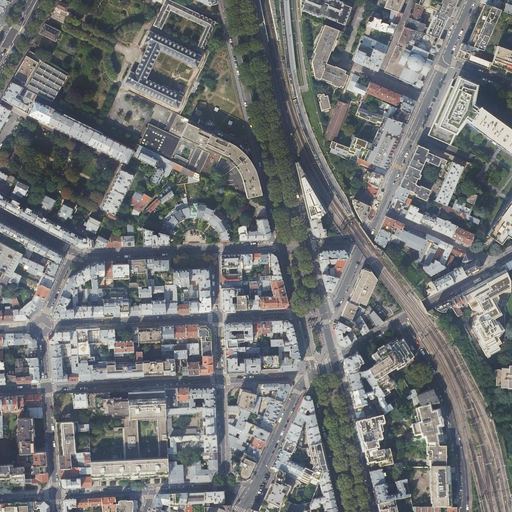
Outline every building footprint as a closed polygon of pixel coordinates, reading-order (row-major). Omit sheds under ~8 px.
[(0,0),(0,16),(1,16),(4,12),(9,2),(6,0),(0,0)] [(58,0),(55,6),(70,13),(71,10),(67,8),(69,5),(60,1),(61,0),(58,0)] [(198,46),(203,49),(215,22),(169,0),(165,0),(153,25),(161,29),(170,10),(206,27),(198,46)] [(301,0),(302,11),(305,11),(319,16),(320,15),(322,16),(325,16),(326,17),(328,17),(329,19),(332,19),(333,20),(335,20),(335,19),(337,20),(336,22),(344,25),(351,7),(349,6),(350,5),(337,0),(301,0)] [(403,0),(387,0),(387,1),(383,0),(379,0),(378,5),(392,10),(399,12),(400,8),(404,0),(403,0)] [(460,0),(441,0),(441,2),(436,0),(420,0),(418,4),(423,6),(436,11),(445,15),(447,16),(451,18),(452,17),(453,17),(460,1),(460,0)] [(501,1),(499,0),(498,0),(481,0),(480,2),(481,2),(485,4),(498,9),(501,1)] [(419,17),(423,6),(418,4),(417,4),(413,15),(410,14),(408,18),(423,23),(425,19),(419,17)] [(511,14),(504,11),(498,9),(485,4),(484,8),(482,12),(475,28),(469,41),(467,45),(478,49),(494,55),(497,46),(505,23),(511,25),(511,23),(511,14)] [(402,13),(399,12),(392,10),(391,12),(390,11),(389,13),(391,13),(389,20),(382,17),(383,15),(372,12),(370,16),(375,18),(381,20),(390,23),(397,25),(402,13)] [(444,23),(447,16),(445,15),(436,11),(429,28),(425,26),(426,24),(423,23),(408,18),(404,27),(436,37),(438,37),(444,23)] [(380,23),(381,20),(375,18),(375,20),(372,20),(369,19),(361,40),(364,41),(362,44),(369,47),(371,48),(372,45),(375,46),(374,49),(385,54),(388,46),(368,38),(371,28),(393,35),(395,30),(397,25),(390,23),(389,26),(388,26),(388,24),(382,22),(381,23),(380,23)] [(40,33),(56,41),(61,31),(45,24),(40,33)] [(341,31),(324,24),(320,33),(319,33),(315,42),(317,43),(314,49),(329,55),(335,40),(337,41),(341,31)] [(436,37),(404,27),(397,45),(396,45),(387,65),(384,72),(420,88),(421,86),(422,83),(427,71),(429,68),(430,65),(436,51),(438,52),(439,49),(443,39),(438,37),(434,46),(432,45),(436,37)] [(126,82),(177,107),(182,97),(145,79),(160,49),(197,67),(203,55),(197,52),(196,54),(150,32),(145,42),(150,44),(135,74),(131,72),(126,82)] [(477,52),(478,49),(467,45),(463,43),(462,43),(460,48),(459,50),(471,54),(473,55),(474,52),(473,52),(473,50),(477,52)] [(511,51),(497,46),(494,55),(492,62),(492,63),(511,70),(511,51)] [(329,55),(314,49),(313,52),(315,53),(312,59),(307,60),(310,76),(314,75),(331,82),(330,83),(343,88),(343,86),(349,73),(325,63),(329,55)] [(377,71),(385,54),(374,49),(373,49),(371,53),(372,54),(370,57),(365,55),(366,53),(365,52),(358,49),(353,61),(377,71)] [(471,54),(459,50),(463,51),(463,52),(462,54),(464,55),(463,56),(463,57),(464,58),(465,59),(466,59),(467,58),(468,56),(470,57),(471,54)] [(11,82),(36,94),(52,102),(54,99),(57,100),(69,78),(66,77),(69,73),(32,52),(30,51),(28,53),(26,56),(25,57),(13,79),(11,82)] [(492,62),(473,55),(471,54),(470,57),(468,61),(489,69),(492,63),(492,62)] [(343,86),(361,93),(364,95),(370,82),(366,80),(364,86),(356,82),(357,79),(359,80),(360,78),(349,73),(343,86)] [(469,122),(480,106),(477,108),(472,104),(476,85),(470,84),(470,82),(464,81),(465,80),(458,79),(454,87),(450,85),(443,101),(428,135),(450,144),(455,133),(465,119),(469,122)] [(33,100),(36,94),(11,82),(2,97),(1,98),(16,106),(25,112),(31,104),(29,103),(32,99),(33,100)] [(385,88),(370,82),(364,95),(359,108),(366,110),(368,106),(364,105),(367,97),(366,96),(367,93),(395,105),(398,104),(399,102),(402,104),(399,109),(410,114),(413,108),(413,107),(416,101),(385,88)] [(320,103),(317,104),(319,112),(328,110),(327,108),(330,107),(329,103),(330,102),(328,95),(324,96),(323,93),(321,94),(320,94),(320,93),(319,93),(318,94),(318,95),(318,96),(318,97),(319,97),(320,97),(320,98),(318,98),(320,103)] [(135,156),(136,152),(134,151),(134,149),(34,100),(28,113),(28,114),(39,119),(59,129),(76,138),(96,148),(117,158),(127,163),(132,154),(135,156)] [(334,141),(348,104),(338,101),(324,137),(331,140),(334,141)] [(384,111),(386,108),(387,104),(382,101),(379,110),(377,111),(376,113),(383,116),(384,111)] [(0,129),(6,119),(11,110),(0,103),(0,129)] [(386,108),(388,109),(387,112),(384,111),(383,116),(406,123),(408,119),(410,114),(399,109),(387,104),(386,108)] [(511,129),(480,106),(469,122),(502,146),(511,153),(511,199),(511,201),(487,234),(480,243),(487,248),(494,239),(500,244),(506,235),(510,237),(511,234),(511,129)] [(366,110),(359,108),(357,112),(359,113),(358,116),(373,123),(374,120),(384,123),(383,129),(378,128),(372,143),(354,136),(349,147),(389,164),(392,157),(397,145),(403,132),(407,124),(406,123),(383,116),(376,113),(366,110)] [(222,156),(223,157),(225,158),(228,160),(235,166),(239,171),(243,181),(247,198),(262,194),(260,186),(258,179),(257,174),(256,172),(255,169),(253,164),(250,160),(247,156),(244,153),(240,149),(237,147),(233,144),(232,143),(228,141),(210,133),(211,130),(179,115),(174,113),(166,132),(150,124),(140,145),(157,153),(197,173),(207,153),(206,152),(208,149),(222,156)] [(334,141),(331,140),(329,146),(331,147),(329,151),(356,163),(358,158),(377,165),(377,166),(387,170),(388,168),(389,166),(389,164),(349,147),(334,141)] [(412,156),(408,165),(421,170),(425,160),(438,166),(439,163),(446,166),(446,165),(447,164),(446,164),(447,160),(427,151),(428,149),(423,146),(417,144),(412,156)] [(140,145),(136,152),(135,156),(154,165),(158,159),(156,154),(157,153),(140,145)] [(197,173),(157,153),(156,154),(158,159),(163,171),(168,181),(168,182),(170,180),(168,177),(172,167),(191,176),(188,182),(199,181),(200,174),(197,173)] [(377,165),(358,158),(356,163),(360,165),(360,163),(375,169),(377,166),(377,165)] [(163,171),(158,159),(154,165),(157,167),(151,180),(157,183),(163,171)] [(446,174),(443,181),(455,186),(463,166),(452,161),(447,172),(446,174)] [(320,218),(326,211),(297,162),(295,162),(304,197),(309,218),(320,218)] [(421,170),(408,165),(406,170),(404,174),(394,197),(409,204),(411,199),(406,197),(410,190),(413,191),(413,193),(416,194),(415,196),(426,200),(428,201),(429,198),(427,197),(430,190),(420,185),(419,186),(416,185),(415,183),(417,178),(419,179),(421,174),(419,174),(421,170)] [(377,166),(375,169),(374,172),(384,176),(385,174),(387,170),(377,166)] [(101,208),(110,212),(115,215),(134,175),(128,172),(121,168),(115,180),(105,200),(101,208)] [(0,176),(12,183),(15,178),(15,176),(12,175),(10,176),(2,172),(0,170),(0,176)] [(374,172),(373,171),(372,172),(367,170),(363,180),(368,182),(379,187),(383,178),(384,176),(374,172)] [(10,187),(12,183),(0,176),(0,180),(1,181),(0,183),(0,191),(5,194),(6,195),(10,187)] [(10,187),(6,195),(9,197),(11,198),(13,194),(22,198),(23,194),(25,195),(30,186),(18,181),(14,189),(10,187)] [(455,186),(443,181),(441,188),(439,190),(435,201),(442,204),(446,206),(455,186)] [(362,192),(374,198),(378,189),(379,187),(368,182),(366,187),(364,187),(362,192)] [(174,194),(170,185),(165,190),(168,194),(164,197),(161,194),(159,196),(164,203),(171,197),(174,194)] [(136,189),(133,195),(146,203),(152,198),(136,189)] [(372,203),(374,198),(362,192),(360,196),(355,194),(354,198),(354,199),(371,206),(372,203)] [(452,204),(450,207),(469,215),(477,196),(469,192),(465,202),(465,203),(464,204),(463,202),(456,199),(454,205),(452,204)] [(0,205),(4,208),(8,199),(9,197),(6,195),(5,194),(4,197),(3,196),(2,195),(0,193),(0,205)] [(180,204),(178,205),(184,219),(191,217),(188,203),(186,193),(183,194),(184,198),(183,199),(184,205),(181,206),(180,204)] [(41,207),(50,212),(56,200),(45,194),(41,203),(42,204),(41,207)] [(142,207),(146,203),(133,195),(130,201),(135,203),(135,204),(135,206),(132,213),(132,214),(136,216),(135,218),(137,219),(142,207)] [(165,204),(164,203),(159,196),(146,209),(151,212),(155,208),(156,210),(158,210),(159,208),(159,207),(158,205),(160,203),(162,205),(165,204)] [(409,204),(394,197),(391,203),(388,210),(419,224),(423,214),(417,212),(419,208),(410,205),(407,211),(402,208),(403,206),(407,207),(408,207),(409,204)] [(435,201),(429,198),(428,201),(426,205),(436,209),(435,211),(436,211),(434,218),(423,213),(423,214),(419,224),(432,229),(437,217),(439,210),(442,204),(435,201)] [(11,201),(8,199),(4,208),(13,213),(18,216),(24,205),(12,199),(11,201)] [(371,206),(354,199),(353,199),(352,199),(352,200),(352,201),(353,202),(355,203),(354,207),(361,221),(362,220),(363,220),(369,211),(370,208),(371,206)] [(256,207),(257,214),(257,219),(268,219),(267,217),(265,209),(265,206),(252,200),(250,203),(256,207)] [(57,215),(67,220),(68,217),(70,217),(74,209),(63,203),(57,215)] [(198,203),(188,203),(191,217),(197,217),(198,203)] [(200,203),(198,203),(197,217),(202,219),(207,206),(207,204),(206,204),(200,203)] [(176,209),(171,212),(179,222),(184,219),(178,205),(178,204),(175,205),(175,208),(176,209)] [(446,206),(442,204),(439,210),(465,220),(466,219),(478,224),(480,219),(469,215),(450,207),(446,206)] [(25,206),(24,205),(18,216),(24,219),(33,223),(38,213),(35,211),(36,209),(33,207),(32,210),(27,207),(26,209),(24,208),(25,206)] [(215,209),(207,206),(202,219),(208,221),(215,210),(215,209)] [(220,215),(215,210),(208,221),(214,226),(222,219),(225,217),(221,214),(220,215)] [(39,211),(38,213),(33,223),(36,225),(42,228),(47,231),(53,218),(48,215),(47,218),(42,216),(44,213),(39,211)] [(162,220),(163,221),(174,228),(176,226),(177,227),(178,225),(177,224),(179,222),(171,212),(171,211),(162,220)] [(121,218),(115,215),(110,212),(108,216),(119,221),(120,218),(121,218)] [(76,231),(81,234),(84,235),(86,237),(96,242),(98,238),(89,234),(90,233),(93,234),(93,233),(95,234),(101,222),(90,216),(86,225),(87,226),(86,230),(76,225),(74,230),(76,231)] [(382,223),(380,228),(390,233),(393,226),(397,228),(394,235),(399,237),(403,226),(404,224),(385,216),(384,218),(382,223)] [(437,217),(432,229),(450,237),(469,246),(474,234),(458,226),(458,224),(457,223),(456,225),(450,222),(446,220),(445,221),(437,217)] [(58,221),(53,218),(47,231),(56,236),(61,238),(68,226),(62,223),(61,226),(57,223),(58,221)] [(312,233),(317,237),(326,237),(325,228),(323,228),(322,228),(322,225),(323,225),(322,224),(321,224),(320,218),(309,218),(312,230),(312,233)] [(3,222),(0,219),(0,230),(5,233),(4,235),(6,237),(12,226),(3,222)] [(226,226),(222,219),(214,226),(213,227),(217,234),(226,230),(230,229),(227,225),(226,226)] [(270,228),(268,219),(257,219),(256,219),(258,227),(258,228),(257,228),(257,229),(257,230),(247,231),(247,241),(254,240),(268,240),(272,235),(271,231),(270,228)] [(172,231),(174,228),(163,221),(158,232),(159,232),(170,236),(171,233),(172,233),(173,231),(172,231)] [(124,236),(124,246),(134,246),(134,225),(130,224),(127,223),(127,231),(126,231),(126,233),(127,233),(127,236),(124,236)] [(247,241),(246,223),(236,227),(237,232),(233,233),(234,235),(238,235),(239,241),(244,241),(247,241)] [(20,230),(12,226),(6,237),(10,239),(11,237),(22,243),(21,245),(25,247),(31,236),(20,230)] [(72,228),(68,226),(61,238),(70,243),(75,246),(81,234),(76,231),(75,233),(71,231),(72,228)] [(403,226),(399,237),(401,238),(401,239),(408,242),(407,245),(420,251),(426,238),(424,237),(422,236),(423,234),(403,226)] [(169,244),(170,236),(159,232),(159,235),(157,235),(156,235),(156,234),(155,234),(153,234),(153,231),(138,227),(138,230),(143,230),(144,245),(152,245),(169,244)] [(394,235),(390,233),(380,228),(377,234),(374,240),(375,241),(384,247),(387,240),(388,241),(390,236),(391,237),(390,238),(391,239),(391,241),(398,244),(401,239),(401,238),(399,237),(394,235)] [(124,246),(124,236),(119,236),(119,230),(114,231),(108,240),(104,247),(113,247),(123,246),(124,246)] [(226,230),(217,234),(216,234),(217,238),(219,237),(220,242),(231,241),(226,230)] [(83,238),(84,235),(81,234),(75,246),(80,249),(82,248),(98,248),(98,243),(96,242),(86,237),(85,238),(83,238)] [(441,240),(427,234),(426,238),(420,251),(415,261),(420,266),(428,266),(430,265),(431,262),(438,246),(441,240)] [(44,244),(31,236),(25,247),(27,247),(26,248),(32,251),(33,250),(34,250),(44,256),(50,246),(44,244)] [(99,236),(98,238),(96,242),(98,243),(98,248),(100,248),(104,247),(108,240),(99,236)] [(453,245),(441,240),(438,246),(445,249),(439,261),(435,259),(433,263),(431,262),(430,265),(428,266),(420,266),(419,268),(422,270),(423,269),(430,275),(443,268),(445,271),(447,270),(444,265),(453,245)] [(0,279),(8,284),(8,282),(14,272),(19,262),(22,256),(23,254),(0,241),(0,279)] [(466,252),(453,245),(444,265),(447,270),(448,272),(450,270),(448,268),(450,265),(455,253),(461,255),(460,257),(463,259),(466,253),(466,252)] [(55,249),(50,246),(44,256),(43,258),(46,259),(47,257),(53,259),(52,261),(60,265),(62,261),(64,257),(63,253),(55,249)] [(29,259),(34,250),(33,250),(32,251),(26,248),(23,254),(22,256),(29,259)] [(338,259),(347,259),(349,256),(349,255),(345,249),(337,249),(321,250),(317,255),(318,257),(319,261),(323,260),(328,259),(328,257),(329,257),(329,256),(330,256),(330,257),(331,257),(335,257),(335,256),(335,255),(338,255),(338,259)] [(269,253),(270,266),(272,266),(272,267),(272,268),(272,270),(272,271),(273,271),(273,272),(273,275),(270,275),(270,280),(280,280),(282,279),(280,269),(279,267),(277,256),(274,254),(272,252),(270,253),(269,253)] [(259,253),(252,254),(252,264),(252,267),(258,266),(258,267),(259,268),(261,268),(260,253),(259,253)] [(261,253),(260,253),(261,268),(261,275),(262,281),(270,280),(270,275),(270,266),(269,253),(261,253)] [(460,265),(466,276),(482,267),(477,258),(476,259),(475,258),(466,253),(463,259),(462,261),(460,264),(460,265)] [(242,282),(242,264),(241,254),(240,254),(221,255),(221,263),(222,282),(242,282)] [(241,254),(242,264),(247,264),(251,264),(252,264),(252,254),(250,254),(241,254)] [(29,259),(22,256),(19,262),(28,265),(37,270),(42,272),(44,266),(43,266),(29,259)] [(156,258),(153,259),(154,272),(154,280),(155,286),(164,285),(174,285),(173,269),(172,269),(170,270),(170,258),(156,258)] [(128,264),(129,273),(131,273),(132,273),(133,272),(133,271),(137,271),(138,282),(129,282),(130,287),(139,286),(142,286),(147,286),(146,276),(145,259),(135,260),(128,260),(128,264)] [(147,259),(145,259),(146,276),(148,276),(148,270),(150,270),(151,272),(154,272),(153,259),(147,259)] [(330,259),(328,259),(323,260),(319,261),(322,274),(324,274),(329,275),(330,268),(331,267),(328,267),(328,264),(331,263),(330,259)] [(345,263),(347,259),(338,259),(330,259),(331,263),(331,264),(335,264),(334,267),(332,267),(330,268),(329,275),(339,278),(341,272),(342,270),(345,263)] [(59,269),(60,265),(52,261),(50,261),(44,273),(55,278),(59,269)] [(90,265),(89,265),(91,277),(93,288),(103,288),(106,288),(104,261),(102,261),(95,262),(90,265)] [(107,261),(104,261),(106,288),(110,287),(114,287),(113,278),(113,265),(112,261),(110,261),(107,261)] [(51,287),(55,278),(44,273),(42,272),(37,270),(35,275),(25,271),(28,265),(19,262),(14,272),(22,276),(31,280),(50,288),(51,287)] [(115,265),(113,265),(113,278),(129,278),(129,273),(128,264),(122,264),(115,265)] [(78,272),(73,275),(75,281),(77,286),(80,284),(84,282),(85,283),(86,283),(85,281),(91,277),(89,265),(79,272),(78,272)] [(458,268),(449,273),(454,283),(466,276),(460,265),(457,266),(458,268)] [(363,267),(347,301),(358,305),(360,302),(366,305),(377,279),(371,271),(363,267)] [(188,269),(188,280),(197,279),(199,277),(201,279),(198,281),(199,290),(210,289),(209,268),(198,268),(188,269)] [(173,269),(174,285),(176,285),(179,284),(181,284),(181,285),(185,285),(186,285),(186,284),(189,284),(188,280),(188,269),(182,269),(173,269)] [(448,272),(447,270),(445,271),(446,274),(431,282),(437,292),(454,283),(449,273),(448,272)] [(22,276),(14,272),(8,282),(17,286),(22,276)] [(324,274),(322,274),(324,281),(326,291),(332,292),(339,278),(329,275),(324,274)] [(78,289),(77,286),(75,281),(73,275),(68,278),(65,285),(64,287),(63,291),(61,295),(69,298),(71,293),(73,294),(72,289),(78,289)] [(480,286),(463,295),(469,305),(471,308),(479,311),(474,326),(482,341),(479,343),(485,355),(499,348),(497,344),(501,342),(496,333),(498,326),(494,317),(501,313),(496,304),(498,296),(497,293),(502,290),(510,290),(510,279),(508,275),(502,278),(500,275),(489,281),(487,288),(480,286)] [(148,278),(148,276),(146,276),(147,286),(148,286),(151,286),(155,286),(154,280),(150,281),(150,278),(148,278)] [(430,296),(437,292),(431,282),(431,281),(431,280),(430,277),(427,280),(426,282),(427,283),(430,288),(426,290),(430,296)] [(270,280),(262,281),(258,281),(258,290),(258,292),(258,297),(259,309),(262,309),(272,308),(284,308),(288,303),(285,292),(282,279),(280,280),(270,280)] [(48,294),(50,288),(31,280),(30,281),(39,285),(35,294),(45,299),(48,294)] [(250,281),(242,282),(222,282),(223,298),(223,308),(226,310),(231,310),(235,310),(234,303),(232,303),(232,300),(233,300),(233,298),(232,298),(232,296),(234,296),(234,285),(243,285),(250,285),(250,281)] [(258,290),(258,281),(253,281),(250,281),(250,285),(250,292),(253,292),(253,288),(256,287),(256,290),(258,290)] [(23,289),(17,286),(8,282),(8,284),(1,296),(3,297),(16,296),(20,293),(23,289)] [(176,285),(174,285),(164,285),(164,292),(165,300),(165,313),(172,313),(178,313),(177,293),(176,285)] [(243,285),(234,285),(234,296),(237,296),(237,303),(234,303),(235,310),(238,310),(245,310),(251,309),(251,299),(248,299),(248,294),(243,295),(243,285)] [(151,292),(151,286),(148,286),(148,289),(147,289),(146,288),(144,288),(143,289),(142,289),(142,286),(139,286),(140,306),(140,315),(146,314),(152,314),(151,301),(151,298),(150,298),(150,303),(145,303),(145,302),(143,302),(143,303),(142,303),(141,298),(140,299),(140,297),(151,297),(151,295),(151,292)] [(111,298),(103,299),(103,300),(104,316),(114,316),(118,316),(129,315),(129,299),(129,297),(126,297),(125,287),(114,287),(110,287),(111,298)] [(91,288),(83,289),(83,293),(83,297),(83,302),(88,302),(88,306),(86,306),(86,305),(83,305),(84,317),(85,317),(92,317),(91,300),(91,288)] [(103,299),(103,288),(93,288),(91,288),(91,300),(94,300),(98,300),(103,300),(103,299)] [(83,289),(82,289),(78,289),(72,289),(73,294),(73,297),(73,299),(73,302),(73,306),(76,306),(76,304),(77,304),(77,302),(78,302),(78,293),(83,293),(83,289)] [(210,289),(199,290),(197,290),(189,290),(189,293),(189,312),(201,312),(209,311),(211,309),(210,289)] [(254,297),(251,297),(251,299),(251,309),(257,309),(259,309),(258,297),(258,292),(255,293),(255,299),(254,299),(254,297)] [(44,303),(45,299),(35,294),(32,293),(31,295),(34,296),(32,301),(40,311),(44,303)] [(189,312),(189,293),(184,293),(177,293),(178,313),(183,313),(189,312)] [(448,300),(452,307),(453,310),(457,316),(462,313),(460,308),(461,308),(462,309),(469,305),(463,295),(462,293),(448,300)] [(71,299),(69,298),(61,295),(56,306),(52,315),(55,318),(63,318),(66,318),(71,318),(74,318),(73,308),(67,308),(67,307),(66,307),(70,300),(73,302),(73,299),(71,299)] [(16,296),(3,297),(3,301),(2,310),(2,321),(30,320),(20,309),(21,309),(21,308),(16,296)] [(83,305),(83,302),(83,297),(80,297),(80,300),(81,300),(81,303),(82,306),(76,306),(73,306),(73,308),(74,318),(75,318),(84,317),(83,305)] [(132,299),(129,299),(129,315),(134,315),(140,315),(140,306),(137,306),(137,305),(136,305),(136,306),(133,306),(131,306),(131,302),(132,302),(132,299)] [(103,300),(98,300),(98,305),(96,305),(96,304),(95,304),(94,300),(91,300),(92,317),(98,316),(104,316),(103,300)] [(165,300),(151,301),(152,314),(158,314),(165,313),(165,300)] [(451,308),(452,307),(448,300),(435,308),(436,308),(434,310),(437,312),(439,313),(441,314),(446,314),(446,310),(447,309),(447,308),(448,307),(449,308),(450,308),(449,309),(450,310),(451,309),(451,308)] [(22,307),(21,308),(21,309),(20,309),(30,320),(30,318),(31,317),(32,316),(33,314),(36,313),(37,312),(39,311),(40,311),(32,301),(23,308),(22,307)] [(358,305),(347,301),(344,309),(341,315),(347,318),(355,322),(366,309),(358,305)] [(360,331),(362,335),(370,331),(368,329),(369,328),(368,326),(367,326),(361,318),(367,314),(370,315),(379,325),(383,322),(369,305),(366,309),(355,322),(360,331)] [(360,331),(355,322),(347,318),(344,324),(347,326),(350,327),(355,334),(360,331)] [(277,321),(270,321),(271,336),(271,337),(273,337),(273,332),(280,332),(280,336),(282,336),(282,331),(282,320),(277,321)] [(282,320),(282,331),(285,331),(287,333),(287,334),(286,334),(286,335),(287,336),(288,337),(288,341),(283,341),(283,345),(292,345),(298,343),(295,333),(293,324),(288,320),(286,320),(282,320)] [(252,322),(251,322),(252,335),(257,335),(257,337),(260,337),(260,335),(261,335),(261,333),(260,321),(259,321),(252,322)] [(262,321),(260,321),(261,333),(267,332),(267,336),(271,336),(270,321),(262,321)] [(337,325),(335,328),(341,331),(345,332),(347,330),(348,330),(349,330),(349,331),(349,332),(346,334),(351,342),(357,339),(355,334),(350,327),(347,326),(344,324),(338,321),(338,322),(337,325)] [(225,339),(244,337),(243,322),(234,323),(224,323),(224,326),(225,339)] [(250,322),(243,322),(244,337),(244,341),(250,341),(250,342),(252,342),(252,339),(252,335),(251,322),(250,322)] [(192,325),(186,325),(186,342),(188,342),(188,337),(196,337),(196,339),(198,339),(198,337),(198,326),(198,324),(192,325)] [(179,325),(173,326),(174,338),(184,337),(184,339),(183,339),(183,340),(184,340),(184,342),(186,342),(186,325),(179,325)] [(198,326),(198,337),(200,336),(201,356),(202,356),(212,355),(211,333),(211,330),(206,325),(201,326),(198,326)] [(160,326),(161,328),(161,340),(163,340),(162,338),(174,338),(173,326),(167,326),(160,326)] [(155,328),(138,329),(139,341),(161,340),(161,328),(155,328)] [(341,331),(335,328),(335,329),(337,337),(338,339),(339,344),(345,346),(351,342),(346,334),(344,336),(344,335),(342,335),(341,331)] [(94,329),(88,330),(89,343),(89,354),(101,354),(101,347),(100,347),(100,348),(92,349),(91,342),(101,342),(100,329),(94,329)] [(102,329),(100,329),(101,342),(101,344),(102,344),(102,342),(108,341),(108,329),(102,329)] [(82,330),(76,330),(77,343),(77,348),(78,356),(78,364),(90,364),(90,362),(89,354),(80,355),(80,345),(83,345),(84,345),(84,343),(89,343),(88,330),(82,330)] [(60,341),(71,340),(70,331),(60,331),(55,331),(55,333),(53,335),(52,337),(50,339),(49,339),(49,344),(49,345),(60,344),(60,341)] [(14,333),(2,334),(3,347),(8,347),(8,345),(13,344),(13,348),(15,348),(14,344),(14,333)] [(23,333),(14,333),(14,344),(19,344),(23,344),(23,333)] [(23,333),(23,344),(28,344),(28,348),(28,353),(28,358),(38,357),(37,339),(35,339),(34,338),(33,337),(31,336),(31,335),(30,334),(29,333),(23,333)] [(244,341),(244,337),(225,339),(225,348),(244,346),(244,341)] [(418,367),(412,358),(414,357),(411,352),(403,340),(400,342),(397,338),(383,347),(383,346),(377,350),(378,352),(371,356),(372,358),(363,364),(364,366),(368,372),(377,387),(384,397),(390,393),(389,391),(395,387),(400,396),(388,404),(389,405),(392,410),(412,398),(411,391),(402,378),(418,367)] [(133,339),(115,340),(114,340),(114,348),(114,353),(124,353),(134,352),(133,342),(133,339)] [(252,339),(252,342),(252,347),(251,347),(251,348),(259,348),(262,348),(262,345),(258,345),(258,346),(257,346),(257,344),(257,339),(252,339)] [(71,349),(71,343),(60,344),(61,350),(62,350),(62,348),(67,348),(68,356),(71,356),(71,349)] [(162,351),(174,350),(174,344),(163,345),(163,343),(161,343),(162,351)] [(299,348),(298,343),(292,345),(292,348),(290,349),(290,354),(290,355),(302,360),(299,348)] [(61,350),(60,344),(49,345),(51,368),(52,373),(52,380),(54,381),(68,381),(68,376),(67,376),(63,376),(63,374),(64,373),(64,371),(63,371),(61,350)] [(244,347),(244,346),(225,348),(225,357),(236,357),(236,351),(240,351),(241,350),(243,350),(243,354),(244,354),(244,353),(244,347)] [(287,354),(290,354),(290,349),(290,346),(278,347),(279,355),(279,368),(279,371),(285,370),(296,370),(298,369),(302,360),(290,355),(289,355),(289,357),(288,357),(286,357),(284,357),(284,358),(282,358),(282,355),(283,355),(283,354),(283,351),(286,351),(286,353),(287,354)] [(251,347),(244,347),(244,353),(257,352),(258,357),(260,357),(260,356),(259,348),(251,348),(251,347)] [(186,350),(174,350),(174,358),(175,374),(175,376),(181,375),(188,375),(187,362),(187,355),(186,350)] [(131,377),(143,376),(143,374),(143,362),(142,351),(139,351),(136,351),(137,363),(127,364),(127,365),(124,365),(124,364),(116,364),(116,360),(107,361),(107,378),(110,378),(131,377)] [(96,378),(107,378),(107,361),(106,354),(101,354),(101,361),(90,362),(90,364),(91,379),(96,378)] [(363,367),(364,366),(363,364),(356,354),(346,360),(344,365),(345,371),(347,377),(360,374),(359,370),(360,367),(362,366),(363,367)] [(212,355),(202,356),(202,364),(201,364),(201,363),(199,363),(199,374),(205,374),(211,374),(214,371),(213,364),(213,355),(212,355)] [(279,355),(260,356),(260,357),(260,368),(270,368),(279,368),(279,355)] [(78,364),(78,356),(71,356),(72,374),(68,374),(67,376),(68,376),(68,381),(70,381),(79,380),(78,364)] [(166,360),(162,361),(163,373),(168,373),(170,373),(170,374),(175,374),(174,358),(169,358),(169,356),(167,356),(167,358),(166,359),(166,360)] [(245,372),(244,358),(244,356),(236,357),(225,357),(226,366),(226,373),(232,373),(245,372)] [(38,357),(28,358),(27,358),(27,360),(28,361),(28,364),(26,365),(23,365),(23,367),(29,367),(39,366),(38,357)] [(251,358),(244,358),(245,372),(251,372),(261,371),(260,368),(260,357),(252,358),(252,361),(251,361),(251,358)] [(15,360),(16,368),(22,367),(23,367),(23,365),(22,358),(15,358),(15,360)] [(162,361),(143,362),(143,374),(159,373),(163,373),(162,361)] [(199,362),(187,362),(188,375),(194,375),(199,374),(199,363),(199,362)] [(90,364),(78,364),(79,380),(91,380),(91,379),(90,364)] [(39,366),(29,367),(30,376),(31,383),(38,382),(40,381),(39,366)] [(22,367),(16,368),(16,371),(17,377),(27,377),(27,375),(25,375),(23,374),(22,367)] [(511,367),(508,367),(508,369),(501,369),(501,371),(499,370),(496,370),(495,370),(494,378),(496,378),(496,385),(499,385),(500,385),(500,387),(507,387),(507,389),(511,389),(511,388),(511,367)] [(360,374),(347,377),(351,394),(363,390),(369,389),(368,387),(367,386),(365,386),(364,384),(362,384),(361,382),(359,381),(359,379),(360,380),(365,379),(372,389),(377,387),(368,372),(360,374)] [(268,389),(278,389),(278,388),(279,388),(279,383),(259,384),(258,387),(257,394),(263,395),(263,391),(268,391),(268,389)] [(278,388),(278,389),(277,391),(272,391),(271,396),(270,396),(270,397),(271,398),(284,401),(287,394),(290,386),(289,383),(284,383),(279,383),(279,388),(278,388)] [(203,387),(204,397),(204,401),(202,401),(202,407),(215,406),(215,399),(215,389),(212,386),(203,387)] [(189,387),(177,388),(177,408),(189,407),(189,387)] [(203,387),(189,387),(189,407),(195,407),(195,400),(194,400),(193,398),(204,397),(203,387)] [(377,387),(372,389),(371,389),(372,392),(364,394),(363,390),(351,394),(352,401),(354,409),(371,406),(370,405),(370,403),(366,403),(366,402),(365,402),(364,400),(369,399),(369,401),(372,401),(373,400),(374,399),(374,397),(377,397),(379,406),(385,414),(392,410),(389,405),(387,407),(384,401),(383,402),(383,399),(384,398),(384,397),(377,387)] [(177,408),(177,388),(171,388),(165,389),(165,392),(166,408),(177,408)] [(411,391),(412,398),(415,406),(419,404),(421,408),(429,406),(439,403),(435,396),(432,388),(417,395),(414,389),(411,391)] [(242,390),(237,406),(238,406),(243,408),(250,411),(252,412),(256,396),(256,393),(242,390)] [(87,403),(87,393),(87,392),(73,393),(74,416),(80,415),(80,407),(85,407),(85,414),(88,414),(88,412),(88,403),(87,403)] [(110,392),(87,393),(87,403),(88,403),(88,412),(94,412),(96,411),(96,409),(100,408),(103,408),(104,413),(113,413),(114,415),(122,414),(125,416),(125,418),(124,418),(124,427),(129,426),(129,418),(128,398),(121,399),(121,397),(110,397),(110,392)] [(128,394),(128,398),(129,418),(138,418),(158,416),(166,416),(166,415),(166,408),(165,392),(128,394)] [(41,394),(23,395),(24,405),(26,405),(37,404),(42,404),(41,394)] [(20,395),(17,396),(18,409),(20,408),(20,405),(24,405),(24,407),(26,406),(26,405),(24,405),(23,395),(20,395)] [(5,396),(1,396),(2,409),(2,410),(18,409),(17,396),(5,396)] [(271,398),(270,397),(267,396),(266,397),(256,396),(252,412),(257,414),(261,399),(266,401),(270,402),(271,398)] [(279,411),(284,401),(271,398),(270,402),(263,417),(274,422),(279,411)] [(299,408),(297,413),(306,417),(315,415),(312,406),(311,398),(307,398),(304,398),(299,408)] [(216,434),(215,406),(202,407),(201,407),(198,407),(198,412),(202,409),(203,430),(203,435),(216,434)] [(371,406),(354,409),(355,414),(363,412),(364,414),(365,416),(356,418),(358,424),(378,418),(373,411),(371,406)] [(431,413),(429,406),(421,408),(415,409),(418,424),(414,425),(417,436),(422,435),(423,438),(426,438),(428,444),(438,444),(439,444),(438,442),(441,441),(437,427),(440,426),(436,412),(431,413)] [(43,417),(42,407),(37,407),(28,408),(28,410),(29,410),(30,418),(33,418),(43,417)] [(243,408),(242,409),(235,425),(235,427),(241,430),(245,421),(244,421),(245,418),(247,419),(250,411),(243,408)] [(306,417),(297,413),(294,419),(291,425),(302,429),(304,422),(306,422),(306,430),(318,427),(316,420),(315,415),(306,417)] [(172,427),(171,415),(166,415),(166,416),(167,436),(170,436),(181,436),(197,435),(196,432),(196,430),(194,430),(194,429),(174,430),(172,427)] [(272,427),(274,422),(263,417),(260,415),(259,418),(263,420),(262,421),(262,420),(261,420),(261,421),(261,422),(262,422),(260,427),(270,432),(272,427)] [(167,436),(166,416),(158,416),(161,458),(168,457),(168,453),(167,448),(167,439),(167,436)] [(382,417),(378,418),(358,424),(361,439),(365,452),(378,449),(376,442),(382,441),(378,426),(384,425),(382,417)] [(34,452),(33,418),(30,418),(23,418),(18,418),(18,429),(17,429),(18,446),(19,446),(19,453),(27,453),(33,452),(34,452)] [(139,459),(138,418),(129,418),(129,426),(124,427),(126,459),(139,459)] [(79,430),(78,421),(57,422),(59,453),(70,453),(72,453),(90,452),(89,430),(85,430),(79,430)] [(78,421),(79,430),(85,430),(89,430),(89,424),(79,424),(79,421),(78,421)] [(246,421),(245,421),(241,430),(248,433),(252,424),(246,421)] [(235,427),(228,424),(228,434),(235,437),(237,432),(240,434),(238,438),(244,441),(245,442),(249,433),(248,433),(241,430),(235,427)] [(297,441),(302,429),(291,425),(288,432),(284,440),(302,448),(302,446),(302,445),(299,443),(299,442),(297,441)] [(260,427),(259,427),(256,426),(252,435),(266,441),(266,440),(270,432),(260,427)] [(322,444),(318,427),(306,430),(308,446),(307,446),(307,445),(302,446),(302,448),(303,449),(322,444)] [(217,451),(216,434),(203,435),(204,443),(204,447),(204,451),(217,451)] [(235,437),(228,434),(229,445),(230,446),(244,452),(245,450),(246,448),(241,446),(244,441),(238,438),(235,437)] [(265,443),(266,441),(252,435),(251,437),(255,438),(252,444),(251,443),(251,442),(249,441),(248,443),(262,449),(265,443)] [(181,441),(181,436),(170,436),(170,439),(170,447),(167,448),(168,453),(176,453),(176,441),(181,441)] [(310,478),(312,479),(310,483),(317,486),(319,482),(322,474),(328,472),(324,454),(323,452),(322,444),(303,449),(302,448),(284,440),(280,449),(279,450),(291,456),(301,461),(308,459),(310,467),(308,471),(304,469),(300,479),(308,482),(310,478)] [(260,454),(262,449),(248,443),(247,443),(247,444),(250,446),(247,452),(245,450),(244,452),(258,458),(260,454)] [(428,444),(427,444),(427,454),(429,455),(429,461),(431,461),(431,468),(446,468),(446,447),(439,447),(438,444),(428,444)] [(378,449),(365,452),(366,457),(368,465),(372,464),(379,462),(380,468),(386,466),(393,464),(390,449),(379,452),(378,449)] [(278,471),(283,474),(284,471),(300,479),(304,469),(288,462),(291,456),(279,450),(275,459),(271,468),(278,471)] [(203,455),(203,460),(208,460),(217,459),(217,451),(204,451),(201,451),(201,455),(203,455)] [(46,452),(34,452),(33,452),(33,455),(30,456),(29,456),(29,460),(31,460),(31,462),(32,462),(32,463),(34,463),(34,466),(45,465),(47,465),(46,453),(46,452)] [(90,452),(72,453),(72,455),(73,456),(75,455),(75,458),(78,458),(79,467),(80,467),(91,467),(91,461),(90,452)] [(244,452),(239,463),(231,459),(231,471),(232,471),(233,472),(233,473),(234,474),(235,474),(235,475),(236,476),(237,478),(237,480),(246,479),(250,477),(251,474),(257,460),(258,458),(244,452)] [(27,458),(27,453),(19,453),(17,453),(17,466),(24,466),(33,466),(34,466),(34,463),(32,463),(29,463),(26,463),(26,458),(27,458)] [(70,453),(59,453),(58,453),(59,468),(71,468),(71,463),(72,462),(72,461),(71,461),(70,453)] [(176,461),(176,453),(168,453),(168,457),(168,462),(176,461)] [(168,457),(161,458),(139,459),(126,459),(91,461),(91,467),(91,473),(91,475),(91,478),(169,475),(168,462),(168,457)] [(218,470),(217,459),(208,460),(209,469),(201,469),(201,460),(189,461),(189,462),(190,482),(212,481),(212,480),(212,479),(212,477),(215,472),(216,471),(217,471),(217,470),(218,470)] [(189,461),(176,461),(168,462),(169,475),(169,483),(185,482),(185,480),(184,480),(183,468),(188,467),(188,462),(189,462),(189,461)] [(398,482),(405,480),(402,468),(401,462),(393,464),(386,466),(387,470),(394,468),(398,482)] [(0,480),(10,481),(9,465),(0,464),(0,480)] [(13,464),(9,465),(10,481),(25,480),(25,473),(24,466),(17,466),(13,466),(13,464)] [(79,467),(71,468),(59,468),(60,479),(69,478),(68,474),(80,474),(80,473),(80,467),(79,467)] [(412,507),(442,508),(446,508),(449,508),(449,468),(446,468),(431,468),(402,468),(405,480),(406,483),(409,494),(410,497),(412,507)] [(373,488),(385,485),(383,479),(385,478),(384,476),(383,476),(381,470),(369,473),(371,478),(373,488)] [(289,502),(285,500),(290,488),(282,485),(284,479),(283,479),(285,475),(283,474),(278,471),(259,511),(303,511),(311,510),(310,507),(311,502),(298,505),(289,502)] [(47,472),(45,472),(32,473),(25,473),(25,480),(25,482),(48,481),(47,472)] [(330,481),(328,472),(322,474),(319,482),(321,483),(320,484),(320,485),(322,494),(333,492),(330,481)] [(80,475),(80,478),(81,487),(92,486),(91,478),(91,475),(87,475),(87,477),(83,477),(83,476),(82,475),(80,475)] [(80,478),(69,478),(60,479),(61,485),(64,488),(81,487),(80,478)] [(398,482),(388,485),(388,487),(393,486),(396,485),(398,494),(398,495),(397,495),(389,497),(388,498),(387,497),(386,490),(387,490),(386,485),(385,485),(373,488),(377,505),(394,501),(410,497),(409,494),(405,495),(402,484),(406,483),(405,480),(398,482)] [(204,493),(205,504),(205,508),(209,508),(209,503),(214,503),(214,504),(217,504),(217,507),(224,507),(224,492),(211,493),(204,493)] [(333,492),(322,494),(323,497),(312,500),(311,502),(310,507),(311,510),(320,508),(319,506),(322,505),(324,511),(326,511),(337,509),(334,498),(333,492)] [(204,493),(188,494),(186,505),(192,505),(202,504),(205,504),(204,493)] [(177,511),(181,494),(170,495),(170,509),(176,511),(177,511)] [(188,494),(181,494),(177,511),(184,511),(186,505),(188,494)] [(155,499),(154,503),(153,509),(163,511),(170,511),(170,509),(170,495),(159,495),(155,499)] [(102,498),(88,499),(89,507),(89,511),(102,511),(103,511),(102,511),(93,511),(93,506),(100,506),(100,508),(102,508),(102,498)] [(115,498),(102,498),(102,508),(103,511),(110,511),(109,509),(110,509),(111,509),(111,508),(111,511),(115,511),(115,505),(115,498)] [(88,499),(76,500),(76,511),(79,511),(79,509),(78,509),(78,508),(89,507),(88,499)] [(76,511),(76,500),(71,500),(65,500),(62,503),(63,511),(68,511),(69,510),(70,511),(71,510),(72,509),(72,508),(74,508),(74,511),(76,511)] [(396,511),(394,501),(377,505),(378,511),(396,511)] [(115,505),(115,511),(132,511),(132,502),(118,503),(118,505),(115,505)] [(27,511),(27,503),(0,504),(0,511),(27,511)] [(44,503),(33,503),(33,511),(49,511),(49,508),(44,503)]
